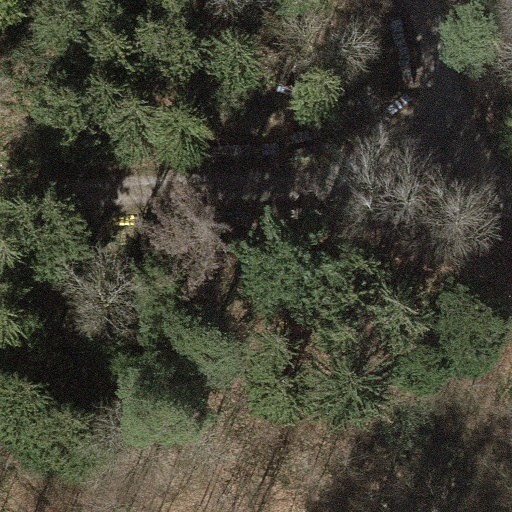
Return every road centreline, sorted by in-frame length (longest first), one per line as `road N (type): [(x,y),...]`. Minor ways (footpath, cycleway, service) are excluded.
road 1 (track): [(500,182),(124,201),(20,225),(0,238)]
road 2 (track): [(402,0),(511,195)]
